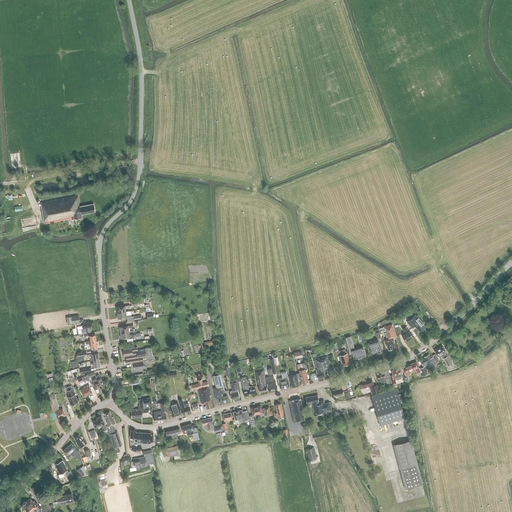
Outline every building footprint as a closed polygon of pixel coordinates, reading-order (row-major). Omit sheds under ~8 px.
[(81,215),(95,212),(93,205),(80,207),(77,196),(40,203),(44,224),(72,219),(72,220),(82,218),(81,215)] [(71,316),(72,324),(80,323),(78,315),(71,316)] [(410,319),(407,321),(413,328),(415,326),(420,331),(425,327),(422,324),(423,323),(418,317),(412,322),(410,319)] [(86,322),(82,322),(83,329),(81,330),(81,332),(87,331),(91,331),(91,328),(92,328),(91,322),(86,323),(86,322)] [(388,349),(389,349),(389,350),(391,349),(391,348),(392,348),(394,347),(393,342),(394,341),(393,338),(396,337),(392,324),(383,327),(386,339),(384,340),(385,344),(386,344),(388,349)] [(413,337),(405,326),(402,329),(405,333),(401,336),(405,341),(410,338),(410,339),(413,337)] [(354,349),(350,338),(345,339),(349,353),(351,352),(353,359),(358,358),(361,357),(361,356),(366,355),(363,346),(354,349)] [(378,339),(368,342),(371,353),(376,352),(377,353),(380,352),(381,351),(378,339)] [(442,346),(434,351),(439,358),(442,356),(444,358),(443,358),(448,366),(449,366),(452,364),(451,363),(453,362),(449,356),(448,356),(442,346)] [(127,363),(133,362),(134,370),(144,368),(143,360),(152,359),(151,347),(144,348),(145,349),(138,350),(137,347),(122,349),(124,356),(125,356),(127,363)] [(293,353),(295,359),(303,358),(301,351),(293,353)] [(348,364),(348,363),(349,363),(346,353),(345,351),(340,352),(341,354),(339,355),(342,365),(346,364),(346,365),(348,364)] [(86,355),(86,352),(76,353),(78,360),(84,359),(83,356),(86,355)] [(420,360),(422,365),(427,362),(429,367),(432,366),(433,368),(437,366),(432,358),(431,358),(429,354),(424,357),(424,358),(420,360)] [(315,372),(315,373),(317,379),(328,375),(326,369),(330,367),(327,356),(314,360),(317,369),(318,368),(318,369),(316,370),(316,372),(315,372)] [(273,358),(270,359),(272,368),(267,369),(268,374),(276,373),(273,358)] [(100,366),(99,359),(93,360),(93,363),(91,364),(91,367),(100,366)] [(420,371),(419,368),(416,362),(402,367),(406,376),(410,374),(410,373),(416,371),(416,373),(420,371)] [(303,363),(297,364),(302,383),(308,381),(303,363)] [(402,376),(402,375),(400,368),(391,371),(393,375),(390,376),(392,384),(396,383),(395,381),(397,380),(398,378),(398,377),(402,376)] [(293,375),(289,376),(291,386),(298,384),(296,373),(295,370),(292,371),(293,375)] [(258,385),(260,392),(267,391),(265,384),(266,384),(264,371),(256,372),(257,381),(257,383),(259,382),(259,385),(258,385)] [(389,376),(388,371),(376,374),(378,381),(386,379),(387,384),(391,383),(390,376),(389,376)] [(92,380),(95,388),(99,386),(100,388),(104,386),(100,378),(99,374),(95,376),(96,378),(92,380)] [(219,403),(229,400),(227,394),(227,392),(226,390),(224,390),(224,389),(221,374),(213,376),(215,387),(212,388),(215,399),(218,399),(219,403)] [(243,390),(244,396),(256,393),(254,385),(249,387),(246,376),(240,378),(243,390)] [(265,377),(266,383),(268,391),(277,389),(275,381),(274,381),(273,376),(265,377)] [(277,378),(280,388),(289,386),(287,376),(277,378)] [(373,385),(370,376),(363,379),(357,381),(359,387),(362,386),(363,388),(373,385)] [(198,389),(201,404),(205,403),(206,407),(212,406),(209,396),(211,395),(207,381),(202,382),(202,379),(198,381),(198,383),(191,385),(192,390),(198,389)] [(229,391),(229,392),(231,399),(239,398),(237,390),(238,390),(236,382),(230,383),(232,391),(229,391)] [(69,397),(68,397),(71,405),(74,403),(75,404),(77,403),(77,402),(78,402),(71,385),(65,388),(69,397)] [(84,388),(80,389),(83,397),(92,393),(89,385),(84,387),(84,388)] [(379,392),(376,385),(369,387),(371,394),(379,392)] [(340,401),(347,399),(344,387),(332,390),(333,397),(339,396),(340,401)] [(396,388),(371,396),(380,425),(405,418),(401,404),(403,403),(400,394),(398,395),(396,388)] [(331,410),(331,409),(329,401),(323,403),(323,401),(318,402),(317,395),(305,398),(306,404),(311,403),(312,404),(314,412),(313,413),(313,416),(315,416),(326,414),(325,411),(331,410)] [(56,398),(50,400),(47,401),(50,413),(50,414),(53,420),(58,418),(65,415),(63,411),(62,408),(59,409),(58,408),(56,398)] [(139,406),(139,409),(130,410),(131,418),(142,417),(142,418),(152,417),(151,409),(152,409),(151,398),(142,399),(143,400),(139,400),(139,406)] [(181,399),(178,400),(182,414),(190,411),(188,403),(183,405),(181,399)] [(293,422),(304,420),(300,399),(289,401),(293,422)] [(166,420),(165,412),(168,411),(167,402),(160,403),(157,403),(158,408),(160,408),(161,411),(153,412),(155,422),(166,420)] [(179,407),(178,402),(169,405),(170,409),(172,419),(182,416),(179,407)] [(275,405),(277,413),(275,413),(276,418),(283,416),(280,404),(275,405)] [(251,408),(252,415),(253,415),(254,415),(258,414),(258,415),(262,414),(262,413),(264,413),(265,417),(272,415),(271,411),(269,411),(268,407),(261,409),(260,405),(251,408)] [(242,412),(242,410),(233,412),(235,420),(238,419),(239,423),(244,421),(249,419),(248,416),(247,410),(242,412)] [(109,412),(104,414),(105,417),(104,418),(107,426),(107,427),(110,434),(109,434),(116,453),(120,451),(118,446),(122,445),(117,432),(115,432),(113,425),(115,424),(113,417),(111,418),(109,412)] [(224,422),(232,420),(231,413),(223,414),(224,422)] [(105,424),(104,424),(101,416),(96,417),(97,419),(92,421),(95,428),(101,425),(103,431),(104,431),(105,435),(109,434),(105,424)] [(213,423),(213,422),(211,417),(202,420),(203,425),(204,425),(206,431),(214,429),(212,423),(213,423)] [(195,424),(192,425),(191,424),(181,426),(183,433),(193,431),(193,433),(192,433),(194,440),(199,439),(195,424)] [(177,434),(180,433),(179,428),(165,431),(167,439),(177,437),(177,434)] [(89,432),(91,439),(97,437),(94,430),(89,432)] [(150,442),(152,442),(153,435),(150,434),(150,433),(140,432),(140,433),(135,433),(135,431),(130,430),(130,438),(135,438),(134,442),(138,442),(138,443),(141,443),(141,442),(143,442),(142,444),(150,444),(150,442)] [(83,439),(82,440),(79,435),(74,438),(77,442),(76,443),(80,448),(87,443),(83,439)] [(411,440),(393,445),(405,489),(423,484),(411,440)] [(73,456),(74,455),(79,461),(82,460),(79,451),(78,451),(75,448),(71,443),(63,451),(67,455),(69,457),(71,455),(73,456)] [(177,446),(166,448),(168,457),(179,454),(177,446)] [(314,447),(306,449),(309,461),(316,459),(314,447)] [(82,458),(84,463),(92,461),(89,450),(84,451),(86,456),(82,458)] [(144,456),(139,457),(140,466),(152,464),(151,458),(153,458),(151,450),(143,451),(144,456)] [(140,466),(139,457),(133,459),(133,461),(131,462),(132,468),(140,466)] [(59,474),(67,471),(62,461),(55,464),(59,474)] [(84,465),(77,470),(82,478),(88,477),(84,465)] [(74,480),(70,471),(65,473),(70,482),(74,480)] [(73,501),(72,498),(71,493),(53,496),(54,504),(73,501)] [(33,501),(30,498),(26,501),(24,501),(23,503),(23,504),(23,505),(21,507),(24,509),(25,508),(28,511),(30,511),(32,511),(33,511),(46,511),(42,505),(38,507),(37,506),(38,505),(34,500),(33,501)]
